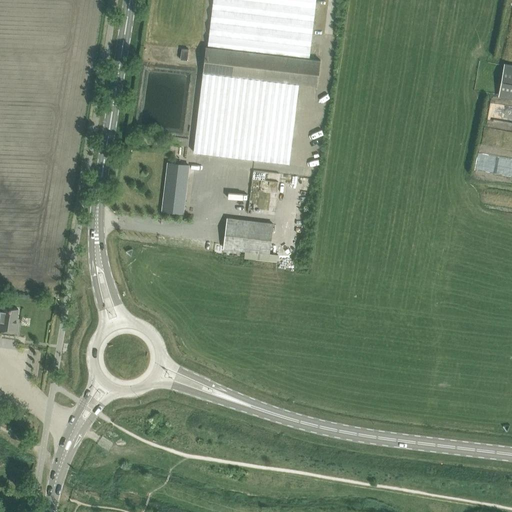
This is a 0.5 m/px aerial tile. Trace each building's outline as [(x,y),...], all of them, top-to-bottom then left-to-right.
[(212,0),(195,146),(195,151),(289,163),(299,84),(318,85),(321,60),(309,59),(316,0),(212,0)] [(180,59),(187,60),(189,49),(182,48),(180,59)] [(511,101),(511,70),(505,70),(500,100),(511,101)] [(173,137),(172,144),(188,146),(188,139),(173,137)] [(168,163),(163,210),(173,212),(183,213),(189,165),(187,165),(168,163)] [(251,204),(278,204),(279,171),(251,171),(251,204)] [(227,218),(224,248),(245,251),(244,258),(277,262),(277,255),(269,254),(273,224),(227,218)] [(0,329),(17,332),(18,322),(16,322),(18,309),(2,306),(0,317),(0,329)]
